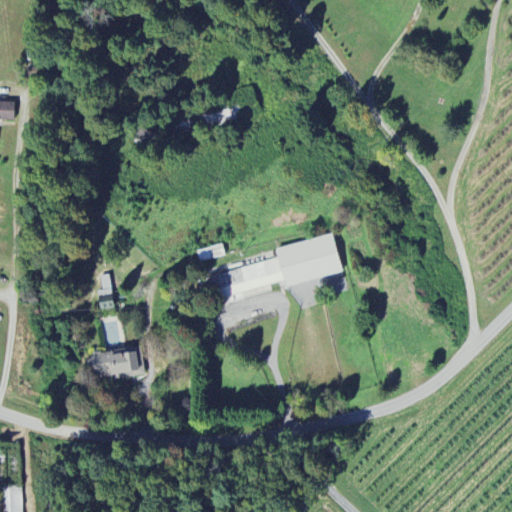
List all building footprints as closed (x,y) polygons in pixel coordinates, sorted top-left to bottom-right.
[(234,110),(202,118),(204,128),(258,115),(252,89),(230,94),(234,110)] [(0,121),(9,122),(9,104),(0,103),(0,121)] [(206,277),(210,297),(221,294),(223,303),(232,301),(233,302),(273,293),(271,285),(284,282),(285,287),(342,275),(333,236),(275,249),(278,262),(206,277)] [(225,257),(222,245),(197,252),(200,264),(225,257)] [(101,277),(102,292),(98,292),(100,312),(113,310),(110,276),(101,277)] [(119,380),(144,377),(142,350),(91,355),(93,379),(119,377),(119,380)] [(0,511),(22,511),(22,487),(0,487),(0,511)]
